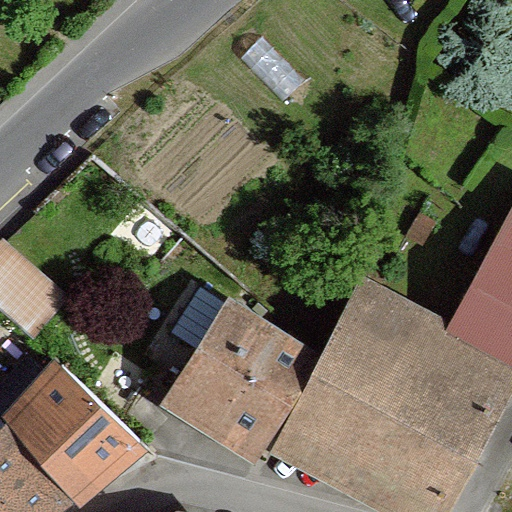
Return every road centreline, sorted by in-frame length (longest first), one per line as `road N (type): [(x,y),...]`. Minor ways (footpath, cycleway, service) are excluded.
road 1 (tertiary): [(0,177),(192,0)]
road 2 (residential): [(92,511),(147,481),(304,511)]
